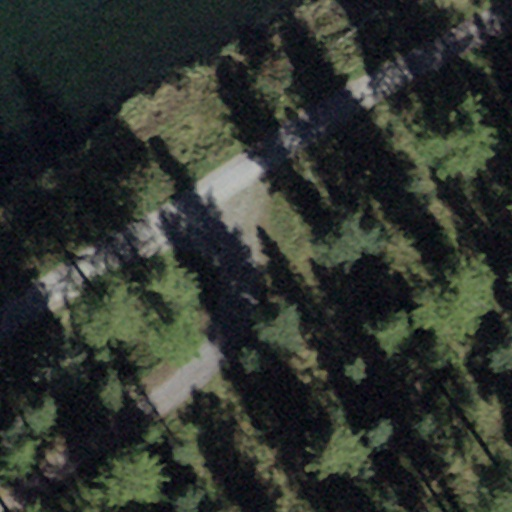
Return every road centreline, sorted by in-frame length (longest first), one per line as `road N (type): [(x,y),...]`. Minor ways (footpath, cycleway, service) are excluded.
road 1 (track): [(511,14),(200,201),(0,333)]
road 2 (track): [(200,201),(235,303),(210,353),(35,484),(12,511)]
